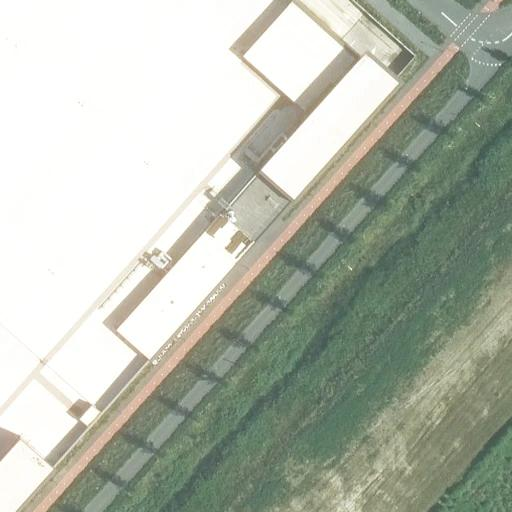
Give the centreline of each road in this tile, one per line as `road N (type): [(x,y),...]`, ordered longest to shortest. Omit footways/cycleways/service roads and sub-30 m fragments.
road 1 (unclassified): [(91,511),(482,73),(499,31)]
road 2 (unknown): [(293,511),(511,262)]
